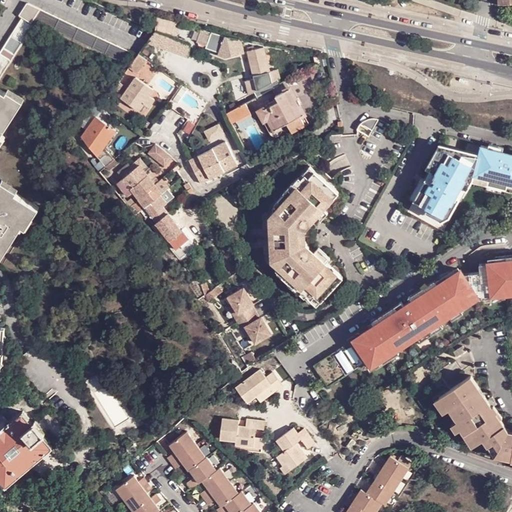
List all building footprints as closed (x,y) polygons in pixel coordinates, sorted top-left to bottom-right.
[(33,20),(41,9),(28,2),(20,15),(23,17),(31,22),(33,20)] [(130,51),(41,9),(33,20),(123,63),(130,51)] [(31,22),(23,17),(0,51),(0,75),(0,76),(33,24),(31,22)] [(183,24),(159,17),(157,33),(177,40),(183,24)] [(236,40),(227,37),(224,47),(220,55),(226,58),(244,54),(241,41),(236,40)] [(271,83),(263,47),(245,51),(251,75),(254,90),(261,89),(271,83)] [(147,60),(138,55),(129,67),(137,73),(147,60)] [(254,90),(251,75),(244,77),(248,92),(254,90)] [(135,77),(122,98),(139,110),(143,103),(148,106),(154,98),(149,95),(154,90),(135,77)] [(7,92),(0,87),(0,145),(5,137),(2,135),(24,100),(8,90),(7,92)] [(287,123),(288,125),(292,132),(305,125),(301,117),(300,115),(305,113),(291,87),(276,96),(278,100),(261,111),(265,119),(270,117),(277,129),(287,123)] [(252,113),(247,103),(237,109),(229,112),(235,122),(252,113)] [(82,133),(93,147),(101,141),(104,145),(116,129),(97,113),(82,133)] [(379,122),(369,115),(363,124),(373,131),(379,122)] [(189,160),(200,184),(201,186),(240,166),(237,159),(227,140),(189,160)] [(101,141),(93,147),(105,164),(110,160),(114,157),(104,145),(101,141)] [(156,143),(148,152),(165,165),(173,156),(156,143)] [(511,185),(511,157),(503,155),(503,153),(481,147),(479,156),(476,167),(472,166),(444,150),(432,172),(435,174),(429,184),(426,182),(415,202),(429,210),(443,218),(451,205),(452,206),(456,199),(462,188),(461,188),(467,175),(489,180),(488,185),(507,189),(508,185),(511,185)] [(472,166),(476,167),(479,156),(440,147),(427,170),(432,172),(444,150),(472,166)] [(105,164),(114,174),(118,171),(110,160),(105,164)] [(124,178),(132,188),(148,174),(140,164),(124,178)] [(312,165),(274,204),(275,214),(317,169),(312,165)] [(341,192),(317,169),(275,214),(276,223),(278,252),(279,260),(322,300),(344,276),(305,242),(304,231),(341,192)] [(435,174),(432,172),(426,182),(429,184),(435,174)] [(132,188),(145,205),(162,191),(148,174),(132,188)] [(456,199),(461,202),(472,182),(488,186),(488,185),(489,180),(467,175),(461,188),(462,188),(456,199)] [(39,208),(17,193),(19,189),(3,178),(0,183),(0,259),(0,260),(23,225),(26,228),(39,208)] [(411,200),(415,202),(426,182),(422,180),(411,200)] [(506,191),(507,189),(488,185),(488,186),(487,190),(505,194),(506,191)] [(146,206),(158,196),(161,193),(163,192),(162,191),(145,205),(146,206)] [(161,193),(158,196),(164,206),(168,203),(161,193)] [(157,222),(169,212),(164,206),(158,196),(146,206),(157,222)] [(449,219),(456,208),(452,206),(451,205),(443,218),(429,210),(426,214),(441,223),(449,219)] [(183,230),(169,212),(157,222),(170,238),(171,240),(183,231),(183,230)] [(276,223),(269,223),(270,252),(278,252),(276,223)] [(184,229),(183,230),(183,231),(171,240),(177,248),(190,238),(184,229)] [(511,255),(497,257),(497,260),(490,261),(491,264),(510,262),(510,261),(511,260),(511,255)] [(322,300),(279,260),(279,271),(317,306),(322,300)] [(352,342),(316,365),(329,387),(366,363),(362,358),(366,356),(372,365),(373,365),(397,349),(398,351),(399,351),(420,337),(431,330),(431,329),(442,322),(452,316),(469,304),(471,306),(482,299),(493,298),(495,298),(495,296),(507,295),(511,294),(511,260),(510,261),(510,262),(491,264),(482,265),(483,273),(466,274),(463,270),(441,284),(430,291),(430,290),(423,295),(413,302),(413,301),(405,306),(398,311),(398,312),(378,325),(378,324),(377,324),(371,328),(372,329),(355,340),(354,337),(350,339),(352,342)] [(430,291),(441,284),(439,280),(437,281),(435,281),(410,298),(413,301),(413,302),(423,295),(430,290),(430,291)] [(207,293),(210,291),(206,284),(205,285),(202,287),(205,291),(205,292),(207,293)] [(212,292),(206,298),(209,303),(222,293),(218,287),(212,292)] [(245,288),(229,297),(234,306),(238,313),(234,316),(238,323),(257,311),(253,305),(254,304),(245,288)] [(398,311),(405,306),(403,302),(375,321),(377,324),(378,324),(378,325),(398,312),(398,311)] [(469,304),(452,316),(454,320),(465,313),(464,311),(471,306),(469,304)] [(234,306),(230,308),(234,316),(238,313),(234,306)] [(257,311),(238,323),(242,329),(246,326),(251,334),(257,343),(272,333),(263,317),(261,318),(257,311)] [(431,330),(420,337),(423,342),(445,327),(442,322),(431,329),(431,330)] [(246,326),(242,329),(247,337),(251,334),(246,326)] [(467,351),(463,345),(454,351),(458,356),(467,351)] [(397,349),(373,365),(375,368),(378,366),(379,368),(401,353),(399,351),(398,351),(397,349)] [(254,352),(243,358),(248,365),(259,359),(254,352)] [(272,384),(275,389),(283,384),(273,371),(265,377),(259,369),(235,387),(247,402),(256,396),(272,384)] [(476,390),(479,387),(471,375),(438,396),(447,409),(449,408),(460,424),(458,425),(464,434),(473,428),(475,432),(471,434),(477,443),(483,439),(494,455),(497,450),(505,452),(503,457),(511,459),(510,461),(511,460),(511,431),(508,431),(500,419),(502,417),(493,404),(491,406),(487,399),(485,395),(481,397),(476,390)] [(260,401),(275,389),(272,384),(256,396),(260,401)] [(485,395),(479,387),(476,390),(481,397),(485,395)] [(492,396),(487,399),(491,406),(493,404),(496,403),(492,396)] [(52,446),(42,435),(35,441),(25,430),(32,423),(22,412),(10,422),(9,421),(7,423),(2,417),(0,418),(0,477),(7,485),(26,468),(52,446)] [(236,444),(254,446),(255,435),(256,427),(264,428),(265,420),(246,418),(246,426),(244,426),(244,428),(238,427),(239,419),(222,418),(220,439),(236,440),(236,444)] [(35,441),(42,435),(45,431),(35,420),(32,423),(25,430),(35,441)] [(277,455),(284,465),(287,462),(291,468),(308,456),(300,446),(298,447),(295,443),(297,441),(302,438),(308,447),(316,442),(305,427),(298,432),(294,426),(277,439),(285,450),(277,455)] [(259,511),(261,511),(254,501),(252,503),(242,489),(239,492),(220,466),(217,468),(207,455),(206,456),(187,430),(170,443),(175,451),(167,457),(176,468),(183,462),(189,469),(190,469),(195,476),(187,482),(191,487),(203,479),(208,487),(200,492),(209,504),(217,498),(221,505),(217,508),(219,511),(224,511),(229,509),(231,511),(259,511)] [(255,435),(254,446),(262,447),(263,436),(255,435)] [(356,441),(355,440),(352,437),(346,444),(349,446),(350,447),(353,443),(354,443),(356,441)] [(390,463),(398,459),(391,455),(388,459),(390,463)] [(409,467),(398,459),(390,463),(388,459),(386,461),(381,458),(373,469),(379,473),(371,486),(365,482),(357,495),(354,493),(351,499),(348,497),(344,504),(349,507),(346,511),(376,511),(383,502),(385,503),(409,467)] [(287,462),(284,465),(281,466),(286,473),(291,468),(287,462)] [(156,511),(160,509),(156,503),(161,499),(156,493),(151,497),(147,491),(152,487),(144,476),(138,480),(134,474),(116,488),(135,511),(156,511)]
